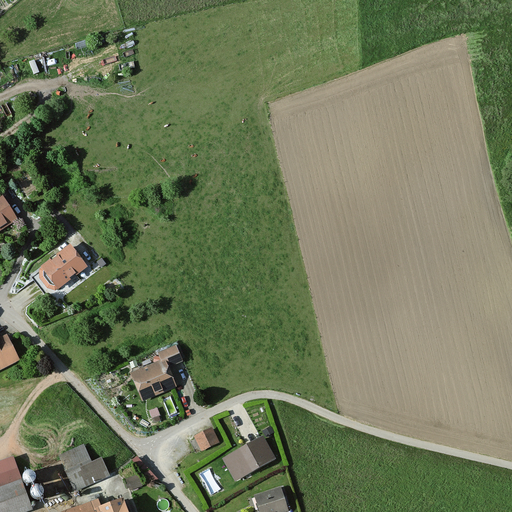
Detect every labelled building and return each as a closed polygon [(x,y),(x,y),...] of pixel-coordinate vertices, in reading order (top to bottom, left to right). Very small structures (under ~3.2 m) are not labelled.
[(0,233),(17,222),(0,197),(0,196),(0,233)] [(87,270),(70,248),(38,272),(39,274),(31,280),(45,299),(54,292),(56,294),(87,270)] [(0,340),(0,374),(20,365),(6,338),(0,340)] [(184,364),(177,348),(158,356),(161,363),(131,376),(143,404),(177,390),(169,371),(184,364)] [(219,442),(212,427),(194,436),(201,450),(219,442)] [(274,432),(270,427),(263,431),(266,437),(274,432)] [(275,459),(263,436),(222,458),(234,481),(275,459)] [(91,465),(83,447),(57,459),(74,494),(109,478),(101,461),(91,465)] [(0,511),(25,511),(33,509),(13,456),(0,460),(0,511)] [(132,472),(128,466),(117,475),(121,480),(132,472)] [(29,470),(27,470),(25,472),(23,473),(23,475),(22,478),(23,480),(25,482),(27,484),(29,484),(31,484),(33,483),(35,482),(36,480),(37,477),(36,475),(35,473),(34,471),(32,470),(29,470)] [(141,489),(136,478),(123,484),(128,495),(141,489)] [(37,485),(34,485),(32,486),(31,488),(30,490),(30,493),(31,495),(32,497),(34,498),(36,499),(39,499),(41,498),(43,496),(44,494),(44,492),(44,490),(43,488),(41,486),(39,485),(37,485)] [(286,511),(288,511),(281,487),(254,495),(259,511),(286,511)] [(99,507),(97,502),(68,511),(127,511),(123,499),(99,507)]
